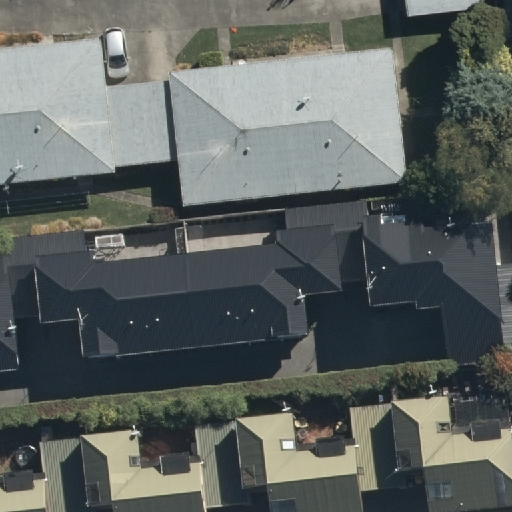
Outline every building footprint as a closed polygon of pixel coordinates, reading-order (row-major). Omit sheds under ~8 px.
[(408,0),(410,12),(486,4),(485,0),(408,0)] [(110,80),(104,31),(0,42),(0,70),(11,176),(119,165),(110,80)] [(283,51),(298,188),(410,176),(395,39),(283,51)] [(181,158),(186,200),(298,188),(283,51),(171,63),(172,73),(181,158)] [(0,177),(11,176),(0,70),(0,177)] [(181,158),(172,73),(110,80),(119,165),(181,158)] [(374,207),(339,211),(347,288),(376,285),(378,303),(423,299),(424,308),(444,306),(450,360),(511,353),(511,259),(497,261),(490,204),(375,217),(374,207)] [(199,236),(190,237),(202,346),(315,334),(311,292),(347,288),(339,211),(290,216),(291,231),(281,231),(282,240),(200,249),(199,236)] [(10,246),(12,257),(19,327),(89,319),(93,358),(202,346),(190,237),(179,238),(180,251),(101,260),(99,248),(89,249),(88,238),(10,246)] [(12,257),(0,258),(0,371),(24,369),(19,327),(12,257)] [(451,393),(356,404),(359,433),(365,485),(427,478),(431,509),(511,500),(511,417),(455,424),(451,393)] [(296,410),(201,421),(204,453),(210,501),(272,494),(274,511),(367,511),(365,485),(359,433),(299,440),(296,410)] [(140,425),(45,436),(49,473),(53,511),(210,511),(210,501),(204,453),(143,459),(140,425)] [(0,511),(53,511),(49,473),(0,477),(0,511)]
